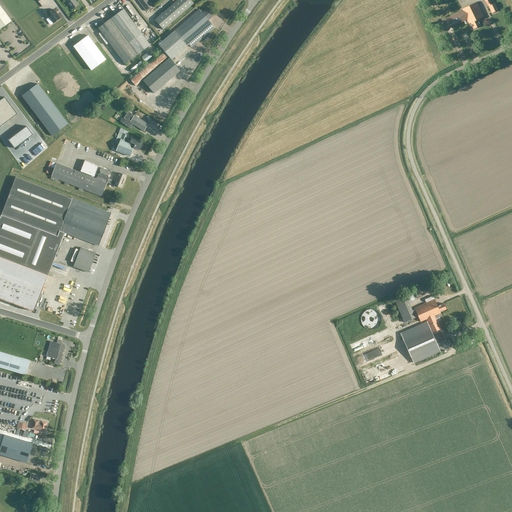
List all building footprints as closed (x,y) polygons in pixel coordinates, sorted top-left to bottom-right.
[(67,0),(66,1),(72,9),(78,5),(74,0),(67,0)] [(154,5),(149,0),(137,0),(145,11),(154,5)] [(190,0),(177,0),(154,19),(163,29),(193,3),(190,0)] [(113,1),(100,10),(102,14),(116,5),(113,1)] [(473,29),(480,26),(477,20),(484,17),(477,2),(462,9),(463,11),(445,19),(449,28),(467,20),(469,24),(471,23),(473,29)] [(492,5),(489,6),(492,13),(498,10),(494,4),(492,5)] [(0,6),(0,29),(3,27),(4,27),(9,23),(10,22),(11,21),(0,6)] [(45,10),(40,13),(45,19),(48,16),(53,23),(60,18),(53,9),(48,13),(45,10)] [(123,9),(111,18),(138,54),(150,45),(123,9)] [(158,45),(161,49),(158,45),(156,47),(159,51),(128,78),(135,86),(168,57),(169,58),(142,81),(153,93),(180,70),(171,60),(189,44),(191,47),(202,38),(206,41),(212,33),(209,31),(214,27),(207,20),(212,16),(206,9),(202,13),(199,9),(158,45)] [(125,64),(138,54),(111,18),(98,28),(125,64)] [(87,35),(73,46),(91,70),(105,60),(87,35)] [(455,37),(451,39),(454,47),(459,45),(455,37)] [(124,77),(126,76),(118,64),(116,65),(124,77)] [(38,83),(21,96),(51,136),(68,124),(38,83)] [(0,126),(17,114),(4,97),(0,100),(0,126)] [(128,111),(123,118),(121,118),(120,120),(120,122),(124,125),(125,125),(130,128),(132,124),(143,131),(148,124),(134,115),(134,116),(131,114),(131,113),(128,111)] [(33,134),(26,126),(8,140),(14,148),(33,134)] [(130,142),(125,140),(127,135),(122,133),(115,151),(130,156),(133,148),(139,150),(142,142),(131,138),(130,142)] [(80,172),(82,173),(82,172),(91,175),(91,177),(92,177),(93,176),(94,177),(98,166),(84,160),(80,171),(81,171),(80,172)] [(68,183),(79,187),(78,189),(82,191),(82,189),(101,196),(107,182),(114,185),(115,184),(121,187),(125,175),(119,173),(116,181),(108,179),(111,172),(100,167),(97,176),(96,179),(92,177),(91,177),(82,173),(80,172),(56,163),(52,162),(50,167),(54,168),(50,179),(57,182),(58,179),(64,182),(64,184),(68,185),(68,183)] [(111,213),(15,177),(0,217),(0,298),(34,311),(64,232),(98,245),(111,213)] [(73,267),(88,272),(95,253),(80,248),(73,267)] [(433,289),(431,284),(422,288),(421,285),(413,289),(417,298),(425,295),(424,293),(433,289)] [(441,304),(437,306),(437,304),(434,299),(422,304),(412,309),(409,304),(409,302),(415,299),(412,292),(405,295),(394,300),(396,304),(404,322),(407,321),(418,316),(420,322),(426,319),(432,333),(441,329),(436,318),(442,316),(440,312),(446,309),(444,304),(444,303),(441,304)] [(378,312),(362,314),(363,318),(362,318),(362,323),(366,323),(366,326),(379,325),(378,312)] [(433,337),(427,321),(400,333),(413,363),(422,359),(449,347),(443,332),(433,337)] [(381,331),(361,342),(362,345),(380,336),(380,337),(384,335),(381,331)] [(56,358),(55,362),(59,363),(64,344),(61,344),(61,341),(57,340),(56,342),(50,341),(47,356),(56,358)] [(0,351),(0,367),(25,375),(30,360),(0,351)] [(357,355),(358,361),(369,359),(368,353),(357,355)] [(38,420),(33,419),(31,428),(45,430),(46,422),(41,421),(41,422),(38,421),(38,420)] [(32,443),(4,435),(0,447),(0,454),(27,462),(32,443)] [(38,482),(40,476),(31,473),(29,479),(38,482)]
